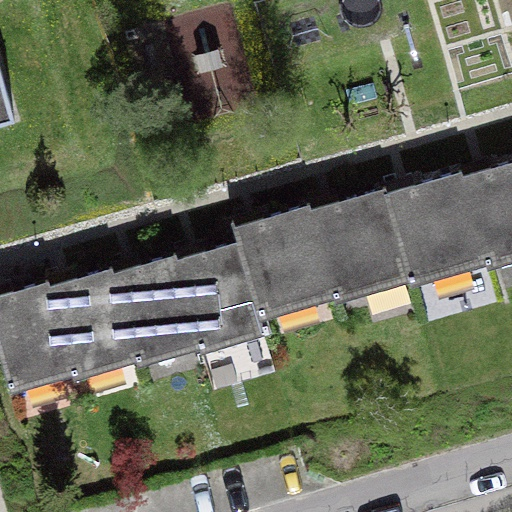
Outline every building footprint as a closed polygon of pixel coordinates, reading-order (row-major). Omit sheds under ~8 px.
[(0,121),(14,117),(0,68),(0,121)] [(487,258),(511,250),(511,159),(463,174),(485,253),(487,258)] [(411,274),(485,253),(463,174),(461,169),(387,190),(410,270),(411,274)] [(335,291),(410,270),(387,190),(385,185),(311,206),(334,286),(335,291)] [(259,308),(334,286),(311,206),(309,202),(235,224),(239,239),(259,308)] [(201,340),(263,323),(259,308),(239,239),(177,257),(200,336),(201,340)] [(137,354),(200,336),(177,257),(176,252),(113,272),(136,349),(137,354)] [(73,367),(136,349),(113,272),(112,266),(49,284),(72,362),(73,367)] [(0,355),(7,381),(72,362),(49,284),(48,279),(0,292),(0,355)] [(20,462),(34,511),(61,511),(298,444),(281,387),(20,462)]
